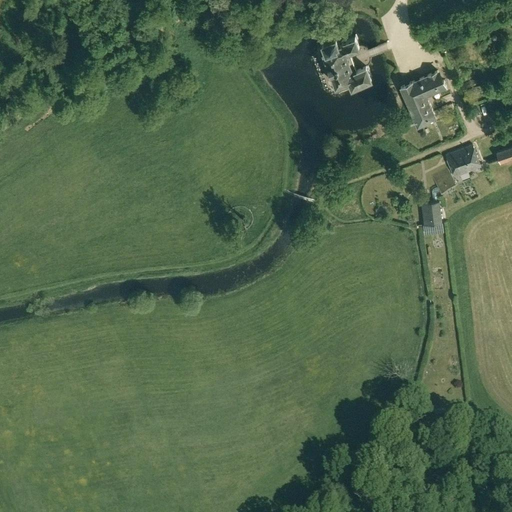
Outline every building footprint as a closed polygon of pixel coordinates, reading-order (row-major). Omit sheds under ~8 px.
[(323,50),(336,86),(348,82),(350,88),(372,80),(366,64),(352,70),(350,63),(347,57),(346,53),(360,47),(355,33),(339,39),(337,33),(321,39),(325,49),(323,50)] [(367,54),(357,58),(358,62),(368,57),(367,54)] [(402,86),(410,102),(428,94),(448,85),(446,79),(444,80),(439,70),(402,86)] [(428,94),(410,102),(411,106),(401,110),(408,126),(418,122),(420,125),(429,121),(432,125),(439,122),(437,117),(438,117),(428,94)] [(365,155),(372,150),(365,140),(358,145),(365,155)] [(452,177),(457,175),(483,164),(475,143),(448,154),(455,172),(451,174),(446,167),(432,176),(439,186),(432,190),(433,201),(421,202),(424,224),(442,222),(439,200),(437,200),(437,192),(441,190),(442,191),(456,183),(452,177)] [(501,162),(506,161),(508,167),(511,166),(511,147),(498,152),(501,162)]
